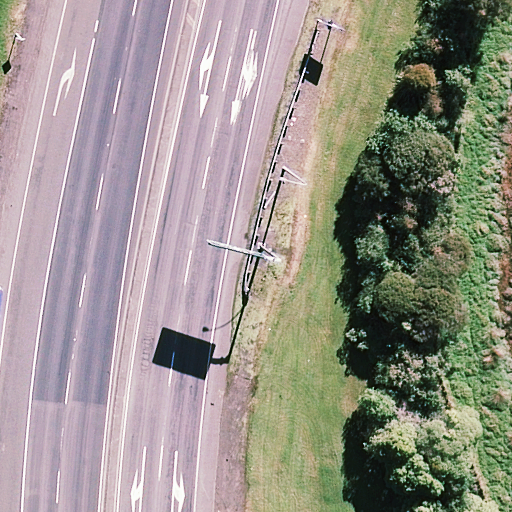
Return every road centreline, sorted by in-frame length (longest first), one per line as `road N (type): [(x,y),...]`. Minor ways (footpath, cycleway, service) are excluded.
road 1 (trunk): [(242,0),(176,324),(156,511)]
road 2 (trunk): [(68,365),(91,204),(136,0)]
road 3 (trunk): [(26,511),(68,365)]
road 4 (trunk): [(62,511),(68,365)]
